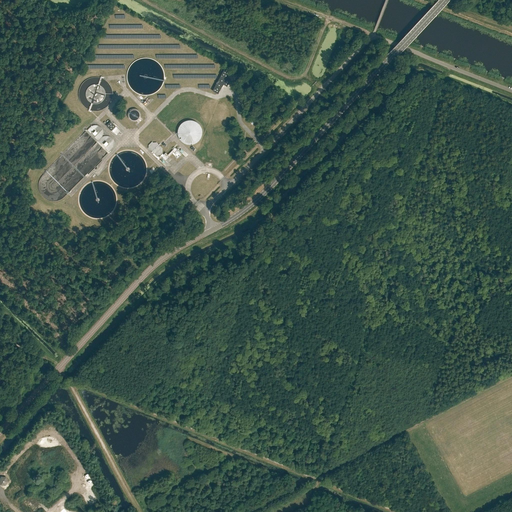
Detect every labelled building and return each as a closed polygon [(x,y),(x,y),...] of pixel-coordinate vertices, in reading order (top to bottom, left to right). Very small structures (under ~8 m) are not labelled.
[(224,69),(212,91),(219,94),(224,85),(227,87),(230,82),(227,80),(230,73),(224,69)] [(201,138),(202,136),(202,134),(202,131),(202,129),(201,127),(199,125),(198,123),(196,122),(194,121),(191,120),(189,120),(186,121),(184,122),(182,123),(181,125),(179,127),(178,129),(178,131),(178,134),(178,136),(179,138),(181,140),(182,142),(184,143),(186,144),(189,145),(191,145),(193,144),(196,143),(198,142),(199,140),(201,138)] [(116,127),(111,121),(107,126),(112,131),(116,127)] [(93,124),(46,170),(68,192),(80,181),(81,181),(100,162),(100,161),(109,153),(89,132),(93,132),(97,136),(97,139),(100,138),(102,141),(106,137),(104,135),(103,129),(98,124),(93,124)] [(172,149),(166,155),(164,153),(162,155),(166,159),(171,153),(176,159),(182,154),(176,148),(173,151),(172,149)]
